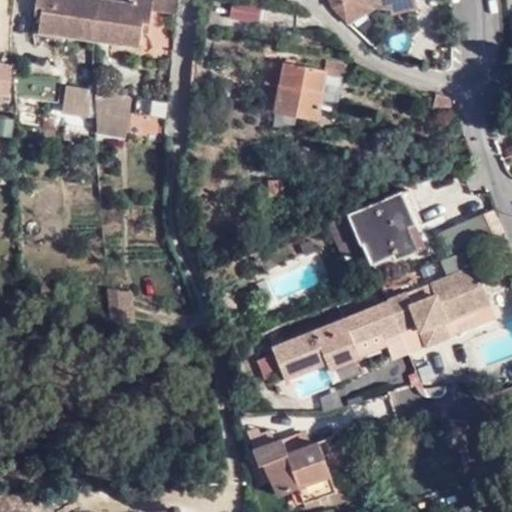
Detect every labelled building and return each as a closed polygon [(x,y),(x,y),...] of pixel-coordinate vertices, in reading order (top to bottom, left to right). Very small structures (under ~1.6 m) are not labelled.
[(150,11),(151,0),(131,0),(130,7),(84,0),(34,0),(32,20),(39,22),(37,33),(139,46),(141,36),(147,37),(150,11)] [(151,0),(150,11),(177,15),(178,0),(151,0)] [(349,0),(329,5),(330,10),(343,20),(369,5),(390,8),(392,15),(416,9),(413,0),(349,0)] [(231,6),(230,22),(254,25),(257,9),(231,6)] [(266,85),(280,88),(285,63),(294,65),(294,61),(287,60),(285,62),(271,59),(266,85)] [(323,70),(294,65),(285,63),(280,88),(276,111),(298,116),(318,119),(318,115),(325,74),(341,77),(342,72),(343,64),(325,61),(323,70)] [(11,74),(1,72),(0,81),(0,92),(8,94),(11,74)] [(344,73),(342,72),(341,77),(325,74),(318,115),(337,118),(344,73)] [(60,111),(84,115),(88,90),(64,86),(60,111)] [(94,91),(92,133),(120,138),(126,113),(131,111),(133,98),(94,91)] [(448,98),(434,92),(432,107),(452,108),(448,98)] [(167,101),(138,98),(135,113),(165,117),(167,101)] [(298,122),(298,116),(276,111),(273,128),(314,136),(316,125),(298,122)] [(136,134),(163,138),(166,120),(138,116),(136,134)] [(0,139),(15,140),(16,120),(0,118),(0,139)] [(89,128),(66,125),(64,139),(87,142),(89,128)] [(279,179),(267,180),(268,190),(280,190),(279,179)] [(400,229),(407,226),(394,195),(337,218),(350,252),(359,249),(365,265),(385,257),(387,261),(409,252),(400,229)] [(492,234),(503,230),(494,209),(484,213),(492,234)] [(492,234),(484,213),(476,216),(437,231),(445,253),(479,240),(492,234)] [(417,249),(407,226),(400,229),(409,252),(417,249)] [(318,326),(274,342),(277,349),(284,370),(286,374),(328,358),(330,364),(360,353),(358,346),(356,340),(384,329),(387,335),(402,330),(401,327),(418,320),(427,342),(450,333),(444,319),(492,300),(471,246),(442,257),(448,272),(430,279),(435,291),(412,300),(407,289),(389,295),(390,298),(346,315),(349,323),(320,333),(318,326)] [(115,315),(135,320),(131,286),(111,284),(115,315)] [(492,300),(444,319),(450,333),(498,315),(492,300)] [(346,315),(318,326),(320,333),(349,323),(346,315)] [(358,346),(387,335),(384,329),(356,340),(358,346)] [(402,330),(387,335),(393,351),(408,346),(402,330)] [(267,377),(284,370),(277,349),(260,355),(267,377)] [(409,370),(414,382),(421,380),(416,368),(409,370)] [(414,382),(417,393),(426,394),(423,386),(421,380),(414,382)] [(444,383),(423,386),(426,394),(438,395),(445,389),(444,383)] [(252,450),(259,465),(270,461),(283,492),(287,500),(306,492),(313,508),(344,494),(318,437),(308,442),(301,429),(252,450)]
